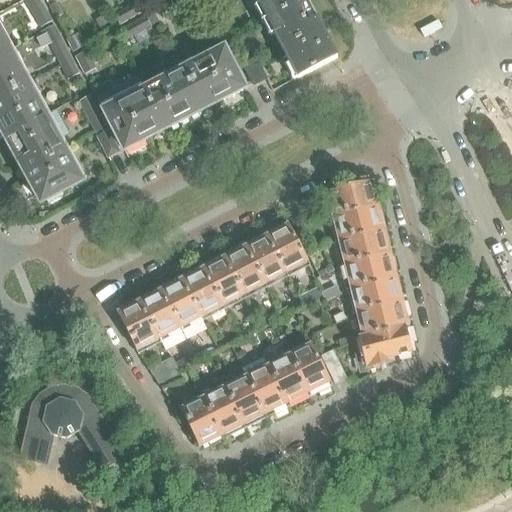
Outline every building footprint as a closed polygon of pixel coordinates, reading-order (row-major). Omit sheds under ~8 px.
[(31,12),(43,5),(39,0),(38,0),(27,7),(31,12)] [(162,4),(160,0),(150,0),(154,6),(155,8),(162,4)] [(185,7),(181,0),(173,0),(172,1),(178,11),(185,7)] [(306,1),(305,0),(254,0),(266,21),(306,1)] [(178,11),(172,1),(165,5),(171,15),(178,11)] [(337,59),(318,24),(306,1),(266,21),(297,80),(337,59)] [(64,15),(58,3),(49,8),(55,19),(64,15)] [(142,13),(136,3),(129,8),(135,17),(142,13)] [(34,18),(46,11),(45,10),(43,5),(31,12),(34,18)] [(171,15),(165,5),(157,10),(163,20),(171,15)] [(135,17),(129,8),(121,12),(127,22),(135,17)] [(37,23),(49,17),(46,11),(34,18),(37,23)] [(127,22),(121,12),(114,16),(120,26),(127,22)] [(158,22),(153,13),(145,17),(151,27),(158,22)] [(41,29),(50,23),(51,22),(49,17),(37,23),(41,29)] [(151,27),(145,17),(138,22),(143,31),(151,27)] [(143,31),(138,22),(130,26),(136,35),(143,31)] [(136,35),(130,26),(123,30),(128,40),(136,35)] [(60,41),(54,27),(53,27),(41,34),(43,36),(37,40),(42,49),(50,45),(50,46),(60,41)] [(70,47),(82,41),(79,35),(67,41),(70,47)] [(53,52),(63,46),(60,41),(50,46),(53,52)] [(85,47),(82,41),(70,47),(73,53),(85,47)] [(66,52),(63,46),(53,52),(56,57),(66,52)] [(244,90),(221,50),(186,69),(184,65),(181,66),(204,111),(244,90)] [(24,80),(8,51),(0,55),(0,130),(4,139),(44,117),(28,87),(31,85),(28,79),(24,80)] [(78,64),(90,57),(87,51),(75,58),(78,64)] [(69,58),(66,52),(56,57),(59,63),(69,58)] [(93,63),(90,57),(78,64),(81,70),(93,63)] [(71,60),(69,58),(59,63),(60,66),(62,69),(72,64),(71,60)] [(265,79),(259,68),(255,60),(241,67),(251,87),(265,79)] [(84,76),(96,69),(93,63),(81,70),(84,76)] [(75,70),(72,64),(62,69),(65,75),(75,70)] [(204,111),(181,66),(178,68),(179,72),(145,90),(167,130),(204,111)] [(78,75),(75,70),(65,75),(68,81),(78,75)] [(97,100),(103,112),(121,147),(124,152),(147,140),(157,135),(162,133),(167,130),(145,90),(143,86),(142,86),(138,78),(136,79),(97,100)] [(92,103),(89,97),(77,103),(80,109),(92,103)] [(83,114),(95,109),(92,103),(80,109),(83,114)] [(87,120),(98,114),(95,109),(83,114),(87,120)] [(90,126),(101,120),(98,114),(87,120),(90,126)] [(60,146),(44,117),(4,139),(41,204),(45,202),(48,206),(54,203),(62,199),(60,195),(81,183),(64,153),(67,151),(64,144),(60,146)] [(104,126),(101,120),(90,126),(93,132),(104,126)] [(104,126),(93,132),(93,133),(93,134),(96,138),(107,132),(104,126)] [(107,132),(96,138),(107,159),(108,158),(118,153),(116,150),(107,132)] [(376,200),(372,184),(368,185),(367,181),(367,180),(353,183),(354,188),(329,194),(327,194),(322,195),(326,209),(329,208),(331,219),(374,209),(372,201),(376,200)] [(380,232),(378,225),(382,224),(378,208),(374,209),(331,219),(337,243),(380,232)] [(308,231),(319,225),(316,219),(305,225),(300,216),(290,221),(301,242),(311,237),(308,231)] [(307,263),(286,223),(273,229),(275,233),(267,237),(265,233),(264,234),(285,275),(307,263)] [(386,256),(384,248),(388,248),(384,231),(380,232),(337,243),(343,267),(386,256)] [(285,275),(264,234),(251,240),(253,244),(246,248),(244,244),(243,245),(264,285),(285,275)] [(264,285),(243,245),(230,251),(232,255),(230,256),(225,259),(223,255),(222,256),(243,296),(264,285)] [(308,257),(321,251),(318,247),(304,250),(308,257)] [(392,280),(390,272),(394,271),(390,255),(386,256),(343,267),(349,291),(392,280)] [(243,296),(222,256),(209,262),(211,266),(209,267),(203,270),(201,266),(200,267),(221,307),(243,296)] [(221,307),(200,267),(188,273),(190,277),(182,281),(180,277),(179,278),(200,318),(221,307)] [(319,278),(334,271),(331,267),(317,274),(319,278)] [(200,318),(179,278),(167,284),(169,288),(167,289),(161,292),(159,288),(158,289),(179,329),(200,318)] [(398,304),(396,296),(400,295),(396,279),(392,280),(349,291),(355,315),(398,304)] [(340,295),(336,286),(321,294),(325,303),(340,295)] [(312,302),(305,288),(295,293),(303,307),(312,302)] [(179,329),(158,289),(145,295),(147,299),(140,303),(158,340),(179,329)] [(140,303),(138,299),(124,306),(126,310),(117,314),(136,352),(158,340),(140,303)] [(404,328),(402,320),(406,319),(402,303),(398,304),(355,315),(361,339),(404,328)] [(281,316),(289,312),(287,308),(279,312),(281,316)] [(346,319),(343,313),(333,318),(336,324),(346,319)] [(269,324),(265,316),(257,321),(261,328),(269,324)] [(411,355),(409,345),(412,344),(408,327),(404,328),(361,339),(364,350),(360,350),(362,354),(355,356),(359,374),(378,370),(377,367),(393,364),(392,360),(411,355)] [(334,351),(356,341),(353,335),(331,345),(334,351)] [(290,347),(284,336),(279,339),(285,349),(290,347)] [(331,387),(310,346),(309,344),(286,356),(308,399),(310,398),(308,394),(316,390),(317,394),(331,387)] [(308,399),(286,356),(267,365),(265,360),(268,357),(262,347),(257,349),(262,359),(287,409),(288,408),(286,405),(294,401),(296,405),(308,399)] [(287,409),(262,359),(246,368),(241,358),(244,357),(241,351),(234,355),(245,376),(243,377),(265,420),(267,419),(265,416),(273,412),(274,415),(287,409)] [(346,380),(332,352),(321,358),(335,385),(346,380)] [(155,380),(178,368),(171,359),(149,371),(155,380)] [(265,420),(243,377),(231,383),(228,377),(225,378),(220,367),(215,370),(224,387),(222,388),(243,431),(245,430),(243,426),(251,422),(253,426),(265,420)] [(161,390),(184,378),(178,368),(155,380),(161,390)] [(243,431),(222,388),(207,396),(193,369),(188,371),(202,398),(200,399),(221,442),(224,441),(222,437),(229,433),(231,437),(243,431)] [(124,458),(86,398),(77,391),(63,388),(52,390),(40,397),(33,406),(21,459),(45,465),(52,436),(66,439),(78,432),(103,472),(124,458)] [(221,442),(200,399),(187,406),(185,401),(173,407),(180,418),(183,416),(196,443),(198,442),(200,448),(208,444),(210,447),(221,442)]
